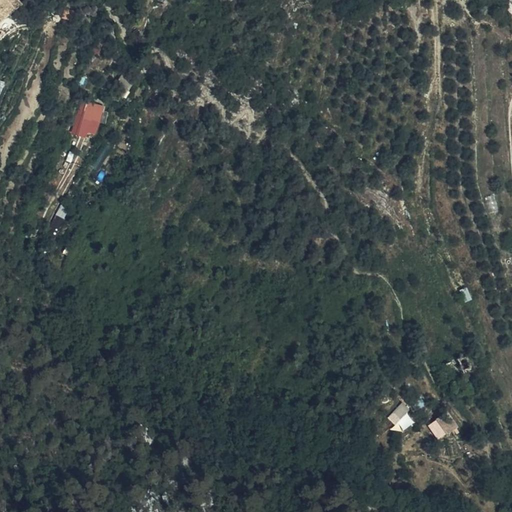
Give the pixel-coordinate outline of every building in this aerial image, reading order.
[(22,4),(17,0),(0,0),(12,13),(22,4)] [(89,129),(93,118),(85,115),(81,126),(89,129)] [(467,363),(463,348),(456,351),(459,359),(459,360),(463,358),(465,363),(467,363)] [(453,388),(459,386),(466,383),(463,371),(459,360),(459,359),(456,351),(443,354),(453,388)] [(442,417),(447,414),(443,406),(433,411),(431,412),(435,420),(442,417)] [(450,421),(447,414),(442,417),(435,420),(438,428),(449,421),(450,421)]
